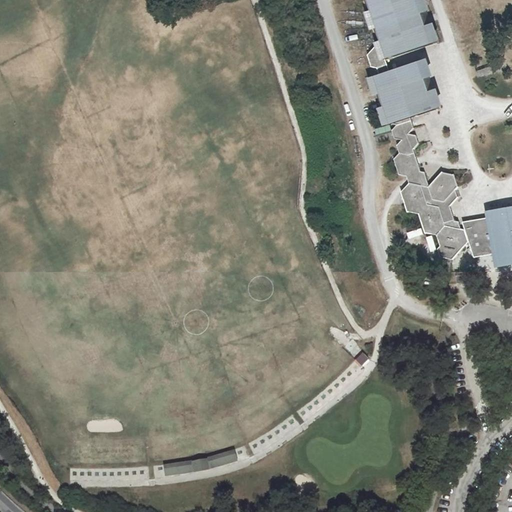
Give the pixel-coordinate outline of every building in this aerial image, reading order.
[(379,76),(390,72),(386,60),(441,43),(436,24),(427,27),(423,15),(431,12),(427,0),(360,0),(361,2),(366,0),(370,11),(365,13),(371,32),(376,30),(380,42),(375,43),(376,46),(367,56),(371,68),(377,69),(379,76)] [(393,124),(411,118),(432,111),(445,107),(439,90),(430,93),(426,80),(435,77),(429,60),(390,72),(379,76),(369,79),(374,97),(381,95),(385,107),(378,109),(384,127),(389,126),(393,124)] [(411,118),(393,124),(397,126),(392,131),(394,139),(402,141),(396,146),(399,154),(394,159),(399,175),(407,177),(408,180),(409,184),(401,192),(408,212),(419,215),(425,234),(436,236),(440,247),(438,249),(440,258),(452,260),(469,243),(465,231),(460,229),(459,222),(454,221),(450,206),(458,198),(455,190),(458,187),(454,176),(442,173),(430,187),(425,172),(421,172),(420,170),(414,150),(419,144),(416,135),(409,134),(414,128),(411,118)] [(384,127),(376,130),(378,136),(391,132),(389,126),(384,127)] [(462,222),(465,231),(469,243),(474,258),(494,255),(496,269),(511,266),(511,207),(486,212),(487,218),(462,222)] [(352,358),(362,352),(353,339),(344,345),(352,358)] [(368,360),(362,354),(355,360),(361,366),(368,360)] [(192,463),(163,467),(165,476),(209,469),(237,461),(235,452),(207,460),(192,463)]
